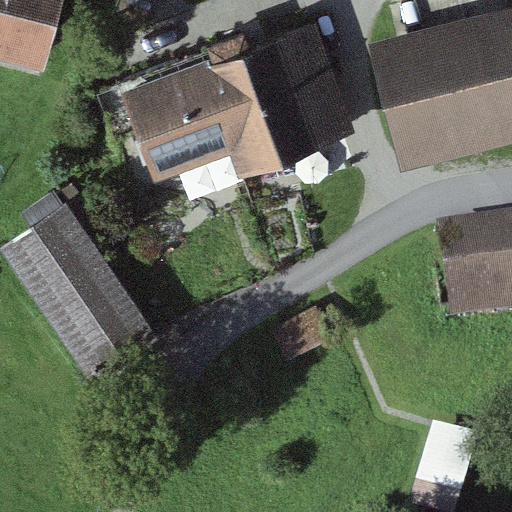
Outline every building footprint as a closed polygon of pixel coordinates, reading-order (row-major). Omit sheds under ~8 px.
[(0,0),(0,49),(57,62),(70,0),(0,0)] [(511,6),(510,0),(443,0),(390,12),(395,36),(373,41),(403,171),(511,145),(511,6)] [(319,24),(138,90),(170,177),(235,153),(243,175),(359,133),(319,24)] [(165,337),(76,200),(11,242),(100,379),(165,337)] [(511,221),(440,231),(453,326),(511,317),(511,221)] [(318,306),(273,328),(287,355),(331,333),(318,306)] [(461,511),(482,443),(434,429),(409,509),(419,511),(461,511)]
